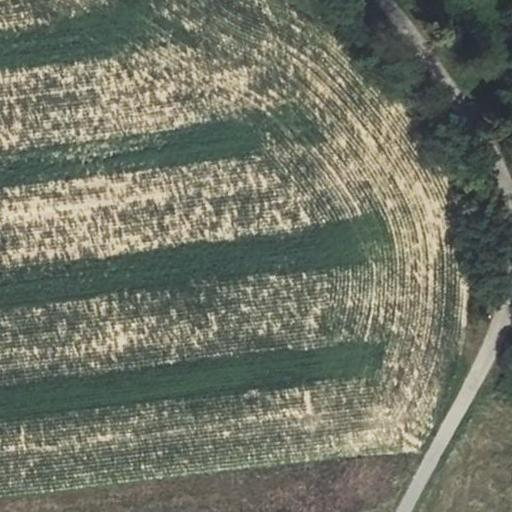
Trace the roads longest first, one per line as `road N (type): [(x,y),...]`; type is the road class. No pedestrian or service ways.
road 1 (unclassified): [(384,0),(476,118),(498,164),(511,252)]
road 2 (unclassified): [(511,278),(485,355),(402,511)]
